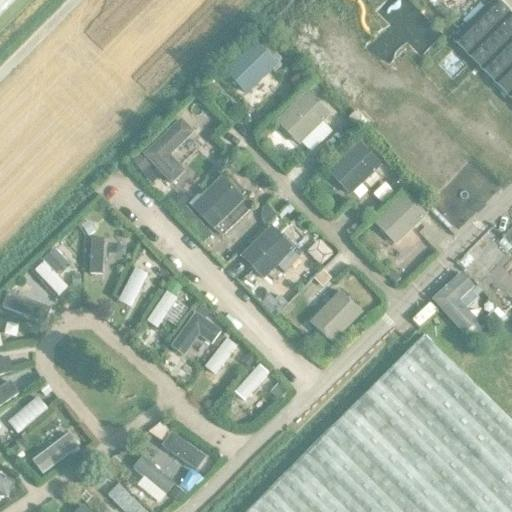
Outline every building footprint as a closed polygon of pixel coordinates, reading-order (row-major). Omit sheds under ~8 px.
[(0,0),(0,13),(13,0),(0,0)] [(462,37),(455,44),(502,92),(511,81),(511,20),(503,11),(496,3),(488,11),(478,21),(467,31),(462,36),(462,37)] [(254,44),(223,73),(246,97),(277,68),(254,44)] [(511,81),(502,92),(511,102),(511,81)] [(276,124),(299,148),(330,118),(307,94),(276,124)] [(365,136),(369,130),(369,126),(358,115),(355,116),(350,122),(350,125),(361,136),(365,136)] [(186,173),(171,157),(195,133),(180,119),(144,157),(172,187),(186,173)] [(358,145),(327,174),(350,198),(381,169),(358,145)] [(244,202),(221,178),(190,208),(213,232),(244,202)] [(374,225),(395,248),(426,218),(405,195),(374,225)] [(263,282),(294,252),(271,228),(240,258),(263,282)] [(87,285),(101,286),(103,242),(89,241),(87,285)] [(35,273),(59,297),(67,289),(43,265),(35,273)] [(134,271),(117,303),(130,309),(147,277),(134,271)] [(474,290),(460,276),(431,302),(463,337),(477,324),(458,303),(474,290)] [(362,315),(340,293),(309,325),(331,346),(362,315)] [(176,301),(166,294),(147,324),(156,330),(176,301)] [(38,322),(42,311),(8,299),(4,310),(38,322)] [(220,333),(195,315),(170,350),(184,360),(198,338),(211,347),(220,333)] [(511,511),(511,427),(424,339),(250,511),(511,511)] [(226,341),(204,369),(214,376),(236,349),(226,341)] [(7,360),(0,361),(0,377),(11,374),(7,360)] [(267,376),(258,368),(235,395),(244,403),(267,376)] [(0,407),(24,391),(18,381),(0,392),(0,407)] [(46,411),(37,401),(8,425),(17,436),(46,411)] [(175,437),(166,449),(203,474),(211,461),(175,437)] [(32,465),(43,480),(78,454),(67,439),(32,465)] [(132,470),(165,498),(174,486),(141,459),(132,470)] [(0,498),(6,501),(14,485),(0,477),(0,498)] [(123,511),(143,511),(118,487),(108,497),(123,511)]
